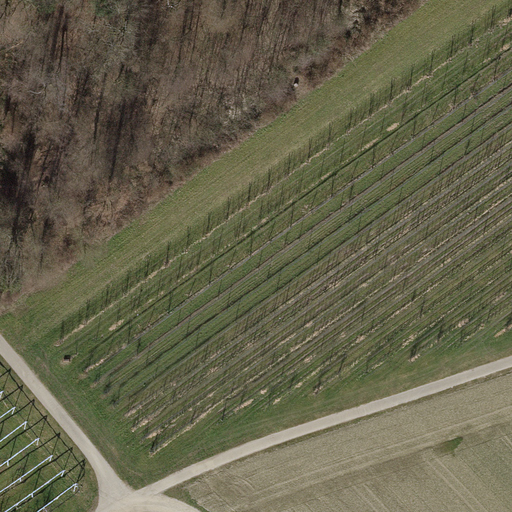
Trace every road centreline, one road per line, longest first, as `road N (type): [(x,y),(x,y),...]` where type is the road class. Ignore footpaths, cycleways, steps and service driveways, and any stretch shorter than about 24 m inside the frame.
road 1 (track): [(113,499),(511,359)]
road 2 (track): [(0,348),(96,464),(113,499)]
